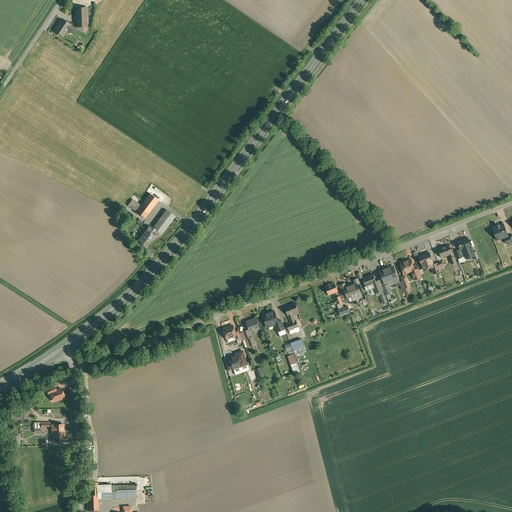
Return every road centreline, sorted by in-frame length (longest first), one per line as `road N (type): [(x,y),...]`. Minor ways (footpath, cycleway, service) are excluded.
road 1 (unclassified): [(511,205),(75,369)]
road 2 (primary): [(61,352),(173,247),(361,0)]
road 3 (tertiary): [(75,369),(79,511)]
